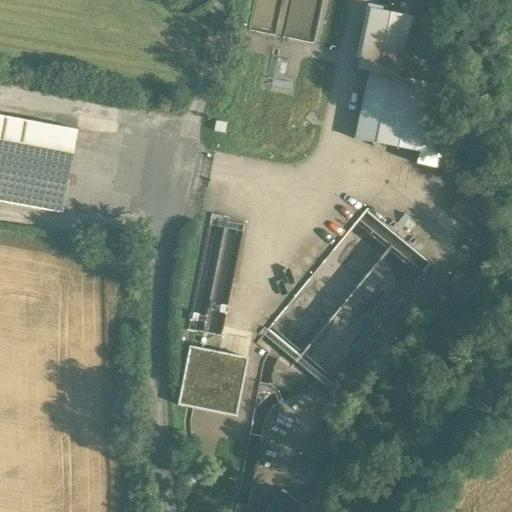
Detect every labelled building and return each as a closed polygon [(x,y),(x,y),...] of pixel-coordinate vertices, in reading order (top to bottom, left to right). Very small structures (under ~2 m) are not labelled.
[(409,20),(370,12),(360,62),(375,65),(372,76),(391,80),(397,81),(409,20)] [(372,76),(369,76),(355,142),(377,147),(391,80),(372,76)] [(397,81),(391,80),(377,147),(421,156),(425,134),(435,89),(397,81)] [(77,133),(0,118),(0,203),(61,216),(77,133)] [(448,138),(425,134),(421,156),(418,167),(441,172),(448,138)] [(497,215),(471,193),(455,212),(482,234),(497,215)] [(247,361),(189,349),(177,408),(235,420),(247,361)] [(305,511),(282,492),(264,511),(305,511)]
